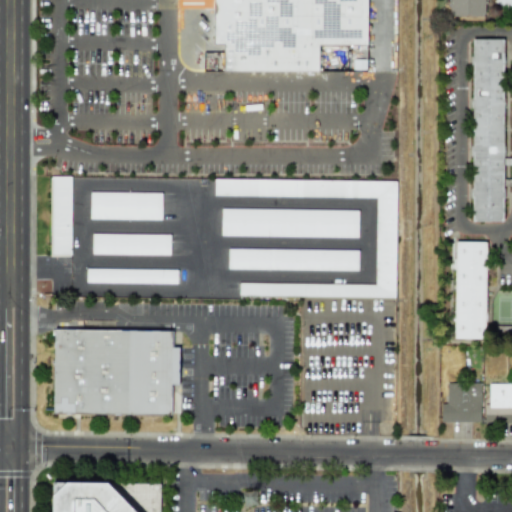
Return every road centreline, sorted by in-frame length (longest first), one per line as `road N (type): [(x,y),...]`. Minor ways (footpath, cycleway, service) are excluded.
road 1 (residential): [(22,449),(511,458)]
road 2 (residential): [(511,217),(495,232),(462,231),(457,213),(460,35),(511,35)]
road 3 (secondary): [(12,295),(12,0)]
road 4 (secondary): [(22,449),(23,318),(12,295)]
